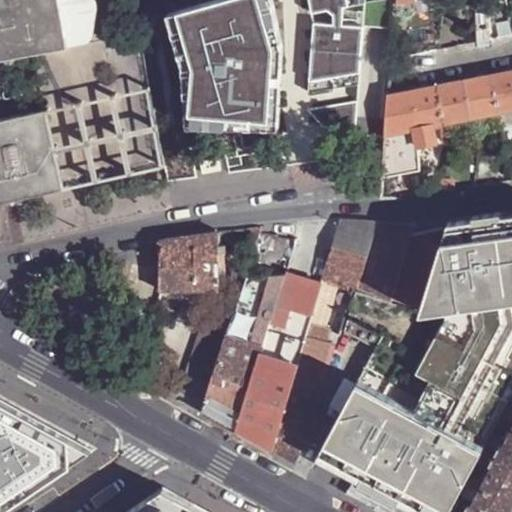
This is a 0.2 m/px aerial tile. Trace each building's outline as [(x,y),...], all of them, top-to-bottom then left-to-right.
[(0,0),(0,30),(3,44),(31,39),(24,0),(0,0)] [(0,30),(0,55),(68,42),(60,0),(24,0),(31,39),(3,44),(0,30)] [(467,45),(480,42),(479,14),(479,6),(464,7),(467,45)] [(372,15),(322,14),(318,84),(368,73),(372,15)] [(492,14),(479,14),(480,42),(494,39),(492,14)] [(511,71),(494,75),(501,111),(511,108),(511,71)] [(494,75),(467,80),(474,117),(501,111),(494,75)] [(467,80),(439,85),(446,122),(474,117),(467,80)] [(446,122),(439,85),(398,94),(393,94),(392,95),(389,133),(394,132),(416,128),(436,124),(446,122)] [(366,89),(317,100),(331,118),(362,118),(366,89)] [(46,110),(0,120),(0,203),(64,189),(46,110)] [(439,142),(436,124),(416,128),(420,145),(421,145),(439,142)] [(387,156),(385,178),(389,177),(392,176),(402,174),(422,170),(421,145),(420,145),(416,128),(394,132),(389,133),(387,156)] [(404,184),(402,174),(392,176),(389,177),(391,183),(392,188),(404,184)] [(458,177),(444,176),(441,190),(457,187),(458,177)] [(511,214),(450,226),(425,308),(424,307),(394,299),(393,300),(359,289),(347,329),(378,348),(321,454),(429,511),(450,511),(511,397),(511,214)] [(342,218),(337,234),(324,278),(336,282),(359,289),(379,221),(342,218)] [(379,221),(359,289),(393,300),(394,299),(412,237),(416,224),(379,221)] [(256,245),(262,227),(252,228),(247,244),(256,245)] [(447,229),(412,237),(394,299),(424,307),(447,229)] [(307,278),(323,282),(324,278),(337,234),(321,230),(307,278)] [(161,290),(220,290),(220,266),(220,233),(163,241),(163,249),(161,273),(161,290)] [(230,284),(244,284),(247,276),(249,270),(234,267),(230,284)] [(263,352),(299,362),(301,357),(307,336),(312,321),(320,291),(323,282),(307,278),(287,273),(286,275),(263,352)] [(205,410),(239,429),(263,352),(286,275),(247,276),(244,284),(233,319),(205,410)] [(333,296),(336,282),(324,278),(323,282),(320,291),(333,296)] [(320,291),(312,321),(323,325),(333,296),(320,291)] [(208,314),(233,319),(236,309),(210,304),(208,314)] [(180,396),(205,410),(233,319),(208,314),(207,313),(180,396)] [(307,336),(326,342),(330,327),(323,325),(312,321),(307,336)] [(295,374),(323,383),(328,365),(334,344),(326,342),(307,336),(301,357),(299,362),(295,374)] [(239,429),(274,447),(288,398),(290,392),(295,374),(299,362),(263,352),(239,429)] [(323,383),(295,374),(290,392),(315,407),(323,383)] [(0,511),(95,448),(0,395),(0,511)] [(274,447),(297,461),(322,417),(317,414),(293,400),(288,398),(274,447)] [(511,502),(511,434),(509,440),(504,447),(501,454),(499,458),(495,465),(484,486),(511,502)] [(506,511),(511,502),(484,486),(481,491),(477,499),(473,506),(469,511),(506,511)] [(210,511),(165,487),(148,499),(128,511),(210,511)]
